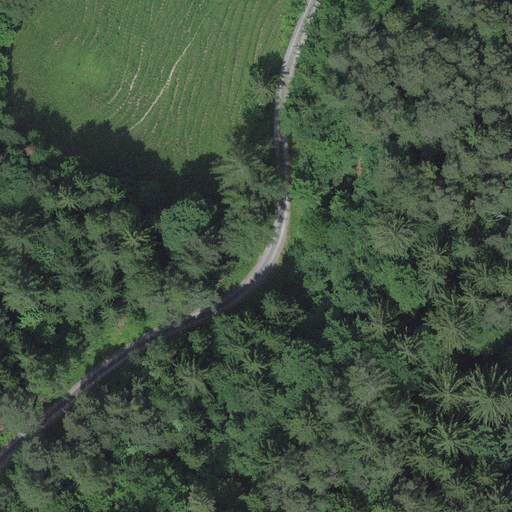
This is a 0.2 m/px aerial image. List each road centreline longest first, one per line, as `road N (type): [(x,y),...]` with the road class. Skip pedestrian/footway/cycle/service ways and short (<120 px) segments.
road 1 (track): [(314,0),(281,93),(280,215),(264,262),(130,342),(0,446)]
road 2 (track): [(222,0),(150,123),(116,148),(0,142)]
